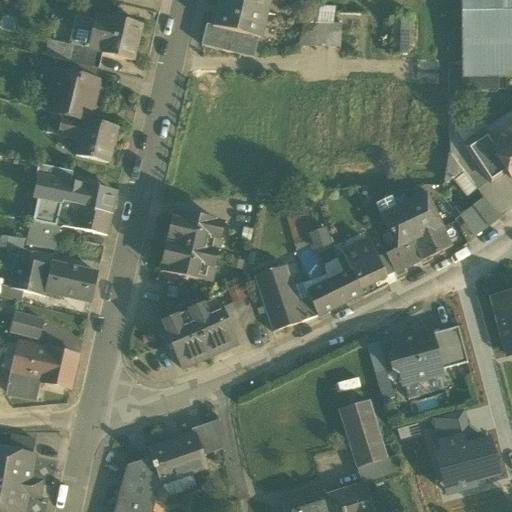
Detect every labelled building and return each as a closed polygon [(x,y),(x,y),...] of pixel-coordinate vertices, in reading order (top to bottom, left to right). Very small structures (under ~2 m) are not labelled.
[(259,13),(261,0),(218,0),(217,3),(259,13)] [(511,77),(511,0),(459,0),(461,78),(483,78),(498,78),(511,77)] [(252,39),(259,13),(217,3),(214,16),(212,28),(211,29),(252,39)] [(308,7),(304,24),(316,24),(328,24),(333,25),(335,7),(308,7)] [(392,15),(391,55),(406,55),(408,16),(392,15)] [(67,45),(74,47),(87,50),(94,22),(75,17),(67,45)] [(101,55),(131,62),(140,26),(108,19),(108,21),(95,18),(94,22),(87,50),(99,53),(99,54),(101,55)] [(298,47),(315,48),(316,24),(304,24),(303,24),(298,47)] [(315,48),(327,48),(328,24),(316,24),(315,48)] [(333,25),(328,24),(327,48),(340,48),(341,25),(333,25)] [(201,47),(253,59),(257,40),(252,39),(211,29),(212,28),(205,26),(201,47)] [(74,47),(67,45),(47,40),(43,56),(69,63),(70,63),(74,47)] [(74,47),(70,63),(98,70),(101,55),(99,54),(99,53),(87,50),(74,47)] [(46,62),(33,59),(29,72),(42,76),(46,62)] [(437,72),(440,72),(440,60),(416,59),(416,71),(437,72)] [(95,82),(98,70),(70,63),(69,63),(66,76),(95,82)] [(415,84),(437,85),(437,72),(416,71),(415,84)] [(51,114),(83,121),(85,122),(88,109),(92,108),(98,83),(95,82),(66,76),(55,73),(50,91),(54,98),(55,98),(51,114)] [(461,78),(461,94),(483,93),(483,91),(483,78),(461,78)] [(483,78),(483,91),(498,92),(498,78),(483,78)] [(50,114),(45,133),(78,141),(83,122),(81,122),(80,128),(62,123),(64,118),(50,114)] [(81,122),(64,118),(62,123),(80,128),(81,122)] [(116,129),(85,122),(83,121),(83,122),(78,141),(74,157),(107,165),(116,129)] [(508,171),(511,177),(511,131),(493,144),(491,146),(508,171)] [(466,148),(489,183),(508,171),(491,146),(493,144),(486,134),(466,148)] [(449,154),(442,185),(444,187),(452,180),(463,172),(449,154)] [(35,178),(39,179),(41,179),(42,179),(71,184),(73,173),(38,165),(35,178)] [(477,190),(463,172),(452,180),(466,198),(477,190)] [(115,195),(71,184),(42,179),(41,179),(39,179),(35,197),(37,198),(31,222),(37,224),(55,227),(60,205),(91,209),(91,212),(111,216),(115,195)] [(393,244),(396,251),(441,229),(426,196),(391,212),(386,202),(375,206),(393,244)] [(459,216),(475,238),(499,220),(484,198),(459,216)] [(106,238),(111,216),(91,212),(91,209),(60,205),(55,227),(37,224),(33,247),(54,252),(59,230),(62,228),(106,238)] [(167,240),(166,243),(209,253),(211,243),(218,241),(222,226),(173,214),(172,221),(171,221),(167,240)] [(37,224),(31,222),(30,222),(24,246),(33,247),(37,224)] [(332,245),(326,228),(307,235),(314,252),(332,245)] [(450,248),(441,229),(396,251),(385,256),(394,274),(450,248)] [(0,248),(18,251),(22,251),(24,240),(0,236),(0,248)] [(378,239),(368,244),(375,260),(385,255),(378,239)] [(215,254),(209,253),(166,243),(166,246),(165,246),(161,266),(160,272),(203,282),(205,272),(212,269),(215,254)] [(342,256),(350,273),(351,272),(359,290),(384,279),(375,260),(368,244),(342,256)] [(16,261),(28,264),(31,253),(22,251),(18,251),(17,256),(16,261)] [(52,256),(31,253),(28,264),(49,268),(50,264),(52,256)] [(3,271),(13,272),(16,261),(17,256),(6,254),(3,271)] [(375,260),(384,279),(394,274),(385,256),(385,255),(375,260)] [(342,256),(337,258),(337,259),(343,276),(350,273),(342,256)] [(325,276),(328,283),(343,276),(337,259),(324,265),(325,276)] [(45,294),(90,304),(97,274),(50,264),(49,268),(28,264),(16,261),(13,272),(9,290),(22,293),(44,298),(45,294)] [(303,323),(317,318),(307,299),(297,304),(291,287),(285,267),(253,278),(272,333),(303,323)] [(362,296),(359,290),(351,272),(350,273),(343,276),(328,283),(305,294),(307,299),(317,318),(362,296)] [(328,283),(325,276),(301,285),(305,294),(328,283)] [(305,294),(301,285),(301,284),(291,287),(297,304),(307,299),(305,294)] [(244,300),(237,285),(226,290),(232,305),(244,300)] [(0,293),(0,298),(20,303),(22,293),(9,290),(1,288),(0,293)] [(492,303),(506,357),(511,355),(511,293),(508,295),(509,299),(492,303)] [(188,313),(190,318),(208,358),(235,347),(217,306),(208,311),(202,307),(188,313)] [(9,333),(38,341),(43,322),(14,314),(9,333)] [(181,370),(208,358),(190,318),(182,322),(176,318),(161,325),(181,370)] [(457,328),(430,336),(440,371),(467,364),(457,328)] [(441,375),(440,371),(430,336),(429,332),(416,335),(409,332),(402,334),(398,340),(390,342),(393,353),(389,361),(392,371),(399,375),(402,386),(427,379),(441,375)] [(18,343),(18,347),(12,371),(6,394),(33,401),(38,382),(71,390),(78,358),(36,347),(18,343)] [(374,375),(386,371),(377,343),(366,346),(374,375)] [(1,368),(12,371),(18,347),(6,344),(1,368)] [(386,371),(374,375),(383,403),(395,400),(386,371)] [(427,379),(402,386),(406,401),(431,395),(427,379)] [(357,468),(357,470),(385,461),(367,403),(339,412),(340,413),(343,412),(359,467),(357,468)] [(440,444),(468,436),(461,411),(433,419),(440,444)] [(194,437),(200,455),(222,448),(218,421),(190,431),(193,438),(194,437)] [(483,432),(468,437),(470,446),(486,442),(483,432)] [(471,483),(497,476),(487,441),(486,442),(470,446),(468,437),(468,436),(440,444),(443,454),(436,455),(441,473),(450,470),(456,492),(472,488),(471,483)] [(7,453),(31,457),(34,441),(10,437),(7,453)] [(147,450),(150,458),(151,458),(160,485),(164,484),(190,475),(205,470),(200,455),(194,437),(193,438),(166,447),(165,444),(148,450),(147,450)] [(0,511),(23,511),(26,496),(33,497),(36,483),(29,482),(33,458),(31,457),(7,453),(0,451),(0,511)] [(385,461),(357,470),(362,485),(404,472),(399,457),(385,461)] [(152,511),(160,485),(151,458),(150,458),(126,467),(113,511),(152,511)] [(447,495),(456,492),(450,470),(441,473),(447,495)] [(195,489),(190,475),(164,484),(169,498),(195,489)] [(372,511),(365,488),(326,500),(325,494),(299,502),(300,508),(286,511),(372,511)]
